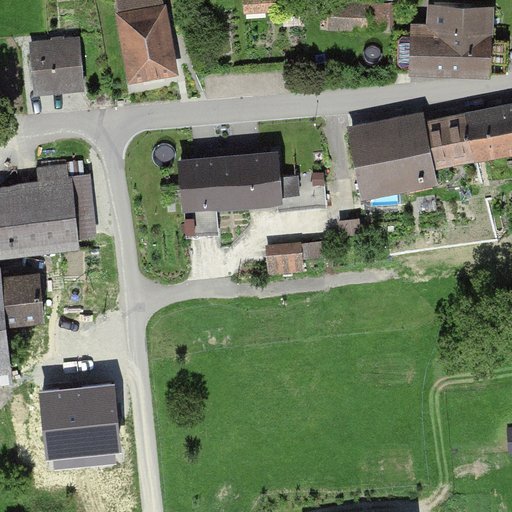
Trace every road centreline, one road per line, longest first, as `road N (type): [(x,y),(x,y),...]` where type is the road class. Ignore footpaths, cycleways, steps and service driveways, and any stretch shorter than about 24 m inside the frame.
road 1 (residential): [(139,329),(115,141),(137,121),(511,77)]
road 2 (unclassified): [(158,511),(139,329)]
road 3 (track): [(137,121),(9,133),(0,151)]
